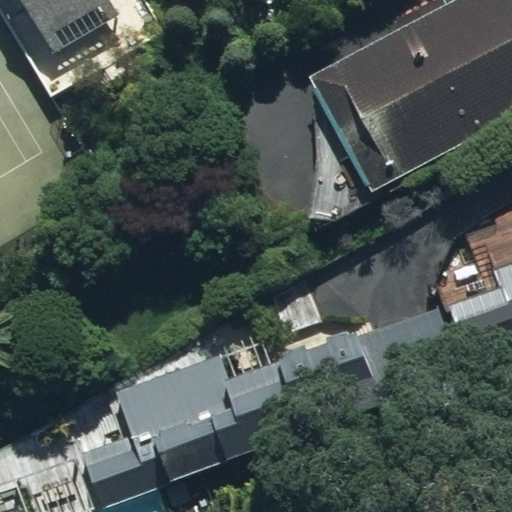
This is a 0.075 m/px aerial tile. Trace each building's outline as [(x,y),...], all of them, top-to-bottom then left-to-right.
[(0,0),(0,22),(40,95),(138,42),(114,0),(0,0)] [(447,0),(415,0),(394,13),(405,32),(321,80),(385,191),(511,118),(511,0),(460,0),(451,5),(447,0)] [(511,329),(511,230),(509,232),(511,239),(511,270),(458,289),(473,345),(511,329)] [(80,455),(98,511),(392,412),(366,336),(230,381),(221,355),(120,390),(136,436),(80,455)] [(511,511),(511,462),(416,484),(422,511),(511,511)]
